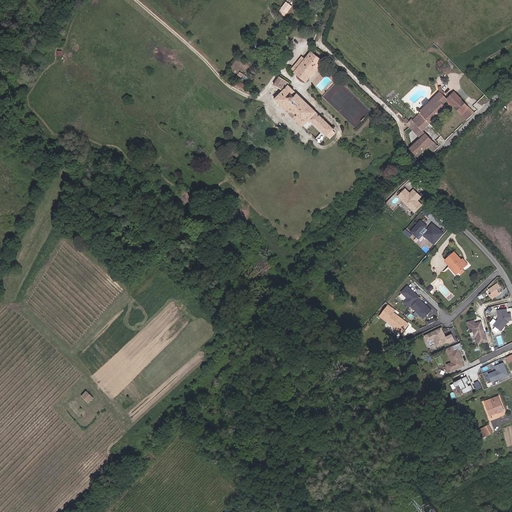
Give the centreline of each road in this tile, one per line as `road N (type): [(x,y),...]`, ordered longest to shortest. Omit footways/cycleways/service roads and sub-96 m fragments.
road 1 (track): [(93,511),(421,170)]
road 2 (residential): [(501,268),(453,219),(421,170),(511,86)]
road 3 (track): [(134,0),(240,96),(269,97)]
